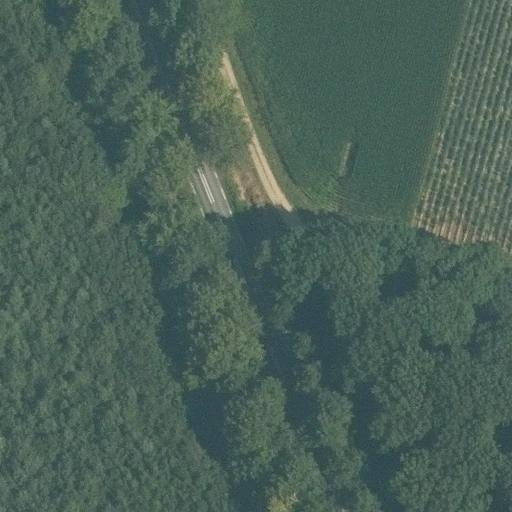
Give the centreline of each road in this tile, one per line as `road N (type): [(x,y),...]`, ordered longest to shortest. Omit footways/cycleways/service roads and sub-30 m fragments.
road 1 (secondary): [(338,511),(129,0)]
road 2 (track): [(511,282),(284,212),(199,59),(185,0)]
